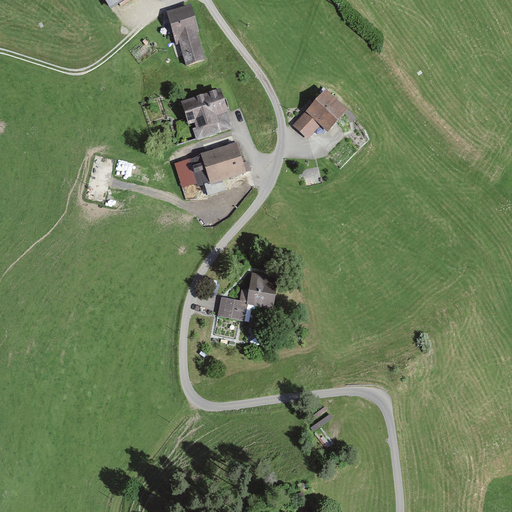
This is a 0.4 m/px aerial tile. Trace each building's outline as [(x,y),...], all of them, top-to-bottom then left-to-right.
[(165,14),(173,40),(194,33),(188,13),(186,7),(183,8),(165,14)] [(194,33),(173,40),(174,44),(179,43),(186,66),(202,60),(194,33)] [(195,139),(229,128),(228,128),(217,132),(214,123),(216,123),(215,121),(221,119),(219,114),(223,112),(224,112),(217,93),(218,93),(218,92),(187,102),(196,129),(193,130),(195,139)] [(319,123),(326,129),(342,112),(324,96),(309,111),(308,110),(293,126),(306,137),(315,127),(319,123)] [(219,180),(248,171),(246,163),(242,164),(236,145),(201,156),(202,159),(190,162),(196,182),(202,180),(206,195),(222,190),(219,180)] [(254,305),(269,308),(274,279),(250,274),(249,281),(247,291),(247,292),(240,291),(238,301),(236,301),(220,298),(217,317),(242,322),(242,321),(245,322),(248,307),(253,308),(254,305)] [(255,336),(262,352),(271,348),(264,333),(255,336)] [(313,421),(332,410),(328,403),(309,415),(313,421)]
